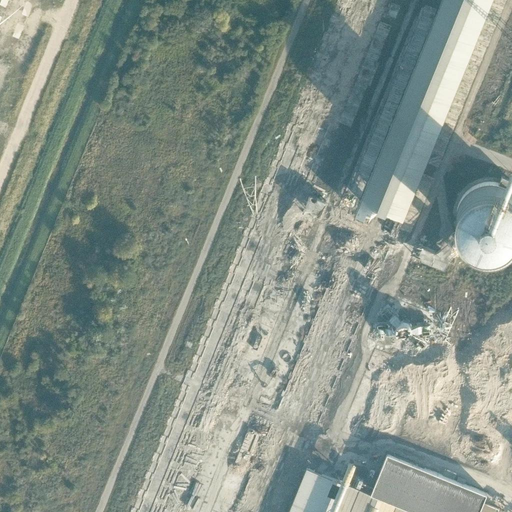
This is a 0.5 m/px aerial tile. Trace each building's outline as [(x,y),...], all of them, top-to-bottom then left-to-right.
[(335,201),(402,0),(351,0),(289,186),(335,201)] [(194,511),(301,196),(256,181),(144,511),(194,511)] [(502,245),(511,244),(511,205),(509,206),(510,216),(507,216),(508,232),(501,232),(502,245)] [(434,322),(407,320),(395,308),(388,316),(388,317),(380,326),(373,326),(373,327),(366,343),(377,344),(376,350),(381,345),(385,348),(392,349),(392,340),(403,341),(402,348),(405,348),(423,356),(422,357),(434,344),(438,347),(438,344),(442,340),(443,328),(437,323),(434,322)] [(385,448),(395,452),(396,450),(403,452),(405,446),(388,440),(385,448)] [(501,511),(503,507),(492,504),(498,488),(394,454),(382,491),(354,482),(343,511),(501,511)]
